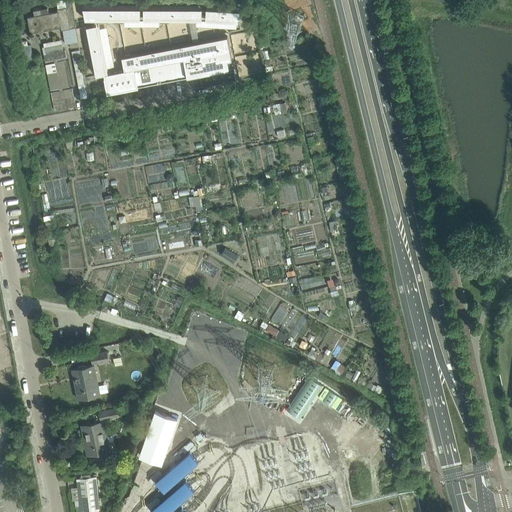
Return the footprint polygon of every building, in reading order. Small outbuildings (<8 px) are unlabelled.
[(69,0),(56,0),(58,11),(49,13),(48,8),(34,11),(35,16),(28,17),(31,33),(61,27),(62,30),(63,29),(66,43),(70,42),(70,47),(79,46),(70,0),(69,0)] [(202,9),(202,8),(144,8),(144,10),(140,10),(140,8),(83,8),(84,10),(85,19),(92,19),(93,25),(90,25),(87,26),(96,75),(100,74),(105,73),(108,90),(136,84),(137,87),(200,74),(229,69),(229,65),(228,60),(232,59),(228,40),(227,36),(138,53),(122,56),(124,69),(108,72),(98,19),(115,19),(115,22),(124,22),(124,19),(160,19),(160,22),(169,22),(169,19),(202,19),(206,20),(239,22),(240,13),(240,10),(206,8),(206,10),(202,9)] [(66,50),(63,50),(61,39),(44,43),(44,47),(42,47),(44,54),(54,110),(77,106),(66,50)] [(81,98),(89,96),(79,49),(72,51),(81,98)] [(107,350),(91,353),(93,363),(109,359),(107,350)] [(94,364),(72,368),(78,398),(100,393),(94,364)] [(117,407),(100,410),(102,420),(118,416),(117,407)] [(104,421),(82,425),(88,454),(109,450),(104,421)] [(96,476),(77,478),(81,511),(99,509),(96,476)]
